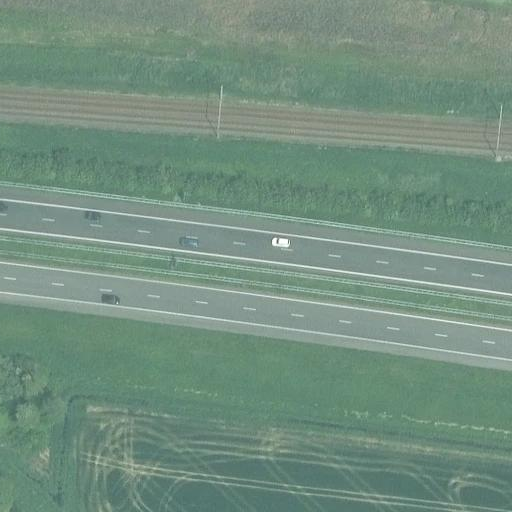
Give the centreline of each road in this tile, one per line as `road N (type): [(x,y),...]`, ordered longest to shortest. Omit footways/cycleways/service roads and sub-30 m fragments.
road 1 (motorway): [(511,279),(0,214)]
road 2 (motorway): [(0,278),(511,342)]
